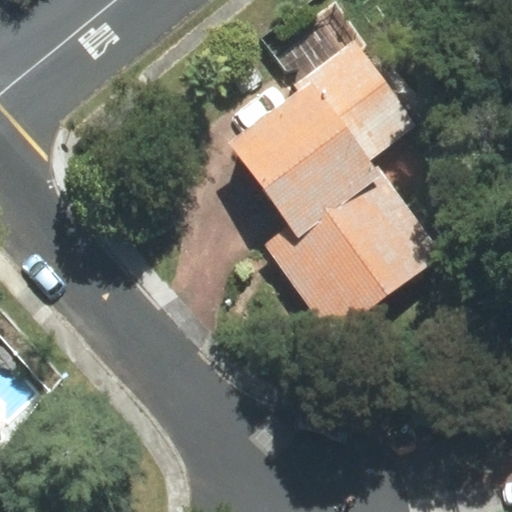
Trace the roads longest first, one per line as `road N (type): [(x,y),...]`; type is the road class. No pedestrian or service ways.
road 1 (residential): [(299,511),(0,190)]
road 2 (residential): [(119,0),(0,95)]
